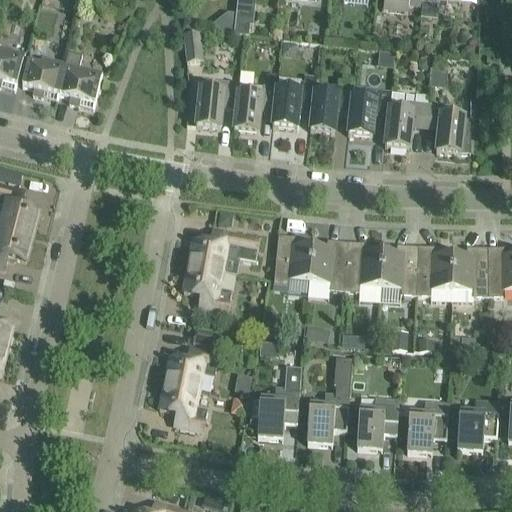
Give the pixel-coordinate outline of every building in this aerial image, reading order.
[(42,0),(41,8),(55,11),(57,0),(42,0)] [(255,0),(238,0),(234,39),(249,40),(250,29),(253,29),(255,0)] [(384,0),(384,11),(408,14),(408,10),(422,11),(423,0),(384,0)] [(423,0),(422,11),(446,14),(447,5),(461,6),(461,0),(423,0)] [(184,20),(183,33),(196,35),(197,27),(192,21),(185,20),(184,20)] [(186,68),(202,66),(199,37),(182,38),(186,68)] [(0,53),(0,91),(15,95),(21,76),(25,58),(1,52),(0,53)] [(68,55),(66,68),(58,99),(59,100),(70,102),(69,108),(94,114),(103,76),(80,71),(83,59),(68,55)] [(22,91),(34,94),(33,99),(58,105),(59,100),(58,99),(66,68),(41,62),(40,68),(28,65),(22,91)] [(276,78),(268,77),(267,89),(275,90),(276,78)] [(196,131),(220,134),(223,112),(236,113),(238,97),(239,88),(215,85),(214,94),(200,93),(196,131)] [(316,88),(301,87),(300,95),(277,93),(274,117),(273,132),(297,134),(299,112),(313,113),(314,97),(315,97),(316,88)] [(234,135),(258,138),(260,116),(274,117),(277,93),(277,92),(263,91),(262,99),(238,97),(236,113),(234,135)] [(310,136),(334,138),(337,116),(350,117),(352,101),(353,101),(354,92),(339,91),(338,100),(315,97),(314,97),(313,113),(310,136)] [(348,140),(372,142),(375,120),(388,121),(389,113),(390,113),(391,96),(377,95),(376,104),(353,101),(352,101),(350,117),(348,140)] [(385,152),(409,154),(412,132),(425,133),(428,108),(404,106),(403,115),(390,113),(389,113),(388,121),(385,152)] [(436,157),(460,160),(465,121),(451,120),(452,111),(428,108),(425,133),(439,135),(436,157)] [(0,231),(25,238),(32,240),(39,214),(22,209),(25,198),(0,190),(0,231)] [(0,272),(5,274),(9,262),(26,266),(32,240),(25,238),(0,231),(0,272)] [(261,244),(213,235),(211,247),(193,244),(188,271),(223,277),(236,279),(239,263),(256,266),(261,244)] [(278,240),(273,290),(288,291),(289,284),(310,286),(313,251),(299,250),(300,242),(278,240)] [(327,245),(326,252),(313,251),(310,286),(330,288),(330,295),(344,297),(348,247),(327,245)] [(369,256),(370,248),(348,247),(344,297),(359,298),(360,290),(381,292),(383,256),(369,256)] [(397,250),(396,257),(383,256),(381,292),(382,292),(381,303),(401,304),(401,300),(416,301),(418,251),(397,250)] [(439,259),(439,252),(418,251),(416,301),(431,301),(431,305),(452,306),(453,259),(439,259)] [(466,260),(453,259),(452,306),(473,306),(473,302),(488,302),(488,253),(467,252),(466,260)] [(511,259),(509,259),(509,252),(488,253),(488,302),(503,302),(503,295),(511,294),(511,259)] [(184,297),(190,298),(201,300),(199,313),(228,318),(232,296),(220,293),(223,277),(188,271),(184,297)] [(0,355),(6,357),(12,331),(0,327),(0,355)] [(307,331),(305,344),(315,346),(317,333),(307,331)] [(195,335),(193,345),(202,347),(202,350),(220,354),(223,341),(195,335)] [(219,359),(190,353),(188,365),(170,361),(165,388),(199,395),(202,379),(215,381),(219,359)] [(336,363),(334,391),(336,392),(336,399),(333,399),(325,398),(324,410),(310,409),(308,429),(307,449),(333,451),(333,443),(334,437),(347,438),(348,418),(350,400),(352,365),(336,363)] [(285,393),(276,392),(275,404),(260,403),(257,443),(283,445),(284,431),(297,432),(300,394),(301,372),(287,371),(285,393)] [(160,414),(177,418),(174,430),(203,436),(208,414),(196,411),(199,395),(165,388),(160,414)] [(400,405),(375,403),(374,415),(359,414),(358,434),(357,454),(382,456),(383,441),(397,442),(398,422),(400,405)] [(500,407),(475,405),(474,417),(460,416),(457,456),(482,458),(484,443),(497,444),(500,407)] [(449,408),(425,407),(424,419),(409,418),(407,458),(432,459),(433,445),(447,446),(449,408)] [(215,511),(229,511),(230,505),(206,501),(205,510),(215,511)]
